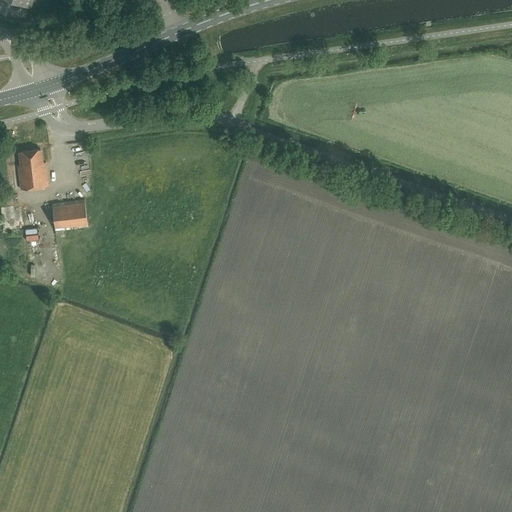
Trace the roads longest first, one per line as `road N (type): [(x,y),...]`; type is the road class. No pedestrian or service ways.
road 1 (unclassified): [(232,122),(258,60),(511,24)]
road 2 (unclassified): [(511,222),(232,122)]
road 3 (primary): [(39,89),(274,0)]
road 4 (unclassified): [(232,122),(172,114),(78,128),(61,122),(39,89)]
